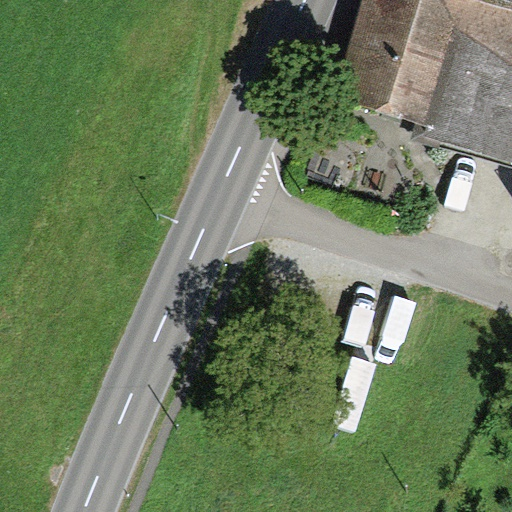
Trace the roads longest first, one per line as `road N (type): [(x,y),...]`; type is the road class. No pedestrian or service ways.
road 1 (secondary): [(224,183),(85,511)]
road 2 (residential): [(511,291),(224,183)]
road 3 (secondary): [(301,0),(224,183)]
